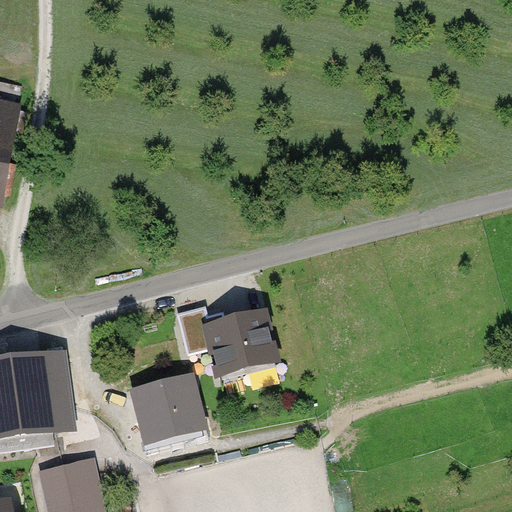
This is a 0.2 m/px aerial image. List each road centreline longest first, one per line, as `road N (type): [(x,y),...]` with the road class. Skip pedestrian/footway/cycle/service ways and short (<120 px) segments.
road 1 (unclassified): [(4,326),(511,195)]
road 2 (track): [(48,0),(36,143),(4,326)]
